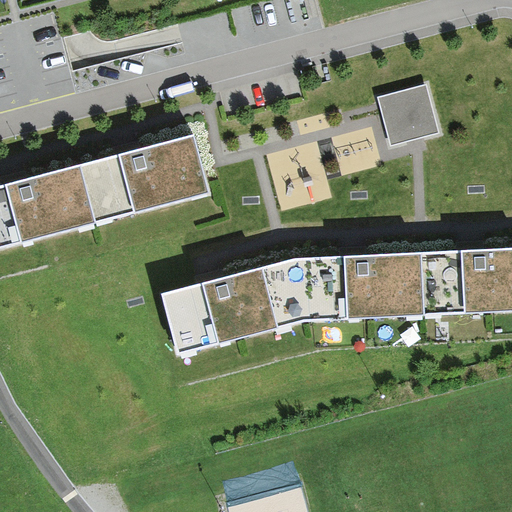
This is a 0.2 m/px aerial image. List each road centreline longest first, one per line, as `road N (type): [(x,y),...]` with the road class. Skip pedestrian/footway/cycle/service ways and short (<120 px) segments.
road 1 (residential): [(0,129),(483,0)]
road 2 (residential): [(80,511),(0,397)]
